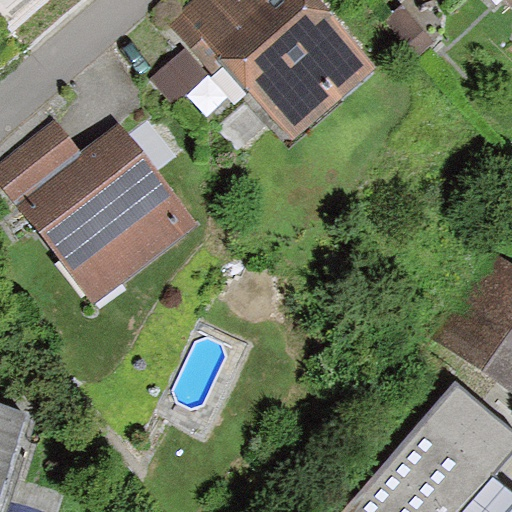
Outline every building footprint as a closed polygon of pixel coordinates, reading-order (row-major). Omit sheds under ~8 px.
[(254,2),(252,0),(195,0),(190,4),(213,33),(254,2)] [(213,33),(296,141),(380,76),(321,0),(256,0),(254,2),(213,33)] [(511,2),(511,0),(485,0),(498,15),(511,2)] [(64,137),(52,121),(0,161),(0,196),(9,208),(78,155),(64,137)] [(9,208),(83,303),(191,220),(117,125),(9,208)] [(511,262),(500,254),(427,349),(509,412),(511,408),(511,262)] [(0,332),(0,507),(27,417),(0,408),(0,333),(0,332)] [(392,511),(442,455),(474,482),(506,442),(444,388),(340,511),(392,511)] [(509,511),(474,482),(442,455),(392,511),(509,511)]
